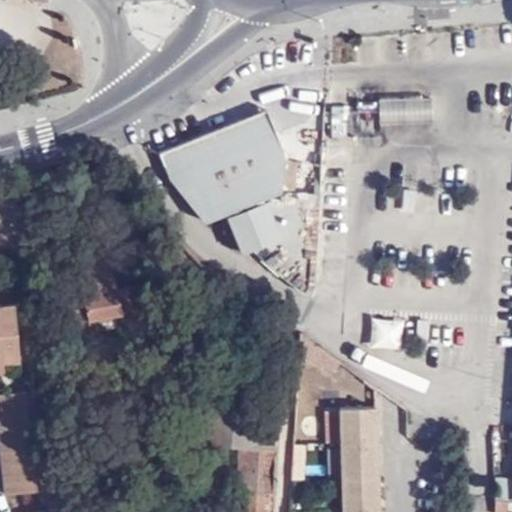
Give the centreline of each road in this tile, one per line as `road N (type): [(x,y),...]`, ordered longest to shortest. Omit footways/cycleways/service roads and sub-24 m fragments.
road 1 (residential): [(291,307),(164,216),(108,111)]
road 2 (residential): [(291,307),(280,511)]
road 3 (secondary): [(161,77),(281,7)]
